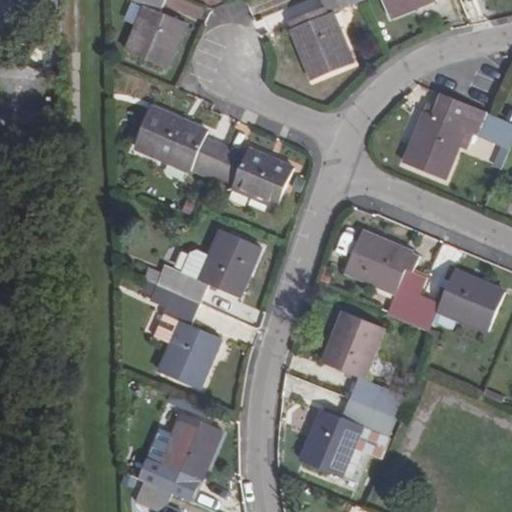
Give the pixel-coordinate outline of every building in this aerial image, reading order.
[(140,6),(123,49),(162,66),(180,23),(159,14),(164,0),(131,0),(131,2),(140,6)] [(351,65),(331,14),(362,0),(316,0),(320,7),(297,16),(301,25),(292,29),(313,80),(351,65)] [(387,0),(395,20),(436,2),(435,0),(387,0)] [(301,25),(297,16),(288,20),(292,29),(301,25)] [(424,112),(403,164),(441,180),(464,128),(483,136),(491,117),(465,106),(455,125),(424,112)] [(189,167),(210,176),(222,147),(203,138),(204,132),(146,108),(130,148),(186,173),(189,167)] [(243,156),(222,147),(210,176),(231,184),(229,189),(273,207),(289,168),(246,149),(243,156)] [(433,263),(363,234),(347,273),(396,294),(387,316),(407,324),(419,296),(433,263)] [(183,275),(174,295),(201,306),(209,286),(240,300),(261,251),(223,235),(202,282),(183,275)] [(487,332),(503,293),(433,263),(419,296),(407,324),(429,333),(438,312),(487,332)] [(142,294),(151,297),(160,270),(150,267),(142,294)] [(201,306),(174,295),(165,316),(183,324),(163,373),(200,390),(222,342),(192,327),(201,306)] [(400,421),(408,401),(360,381),(380,333),(343,316),(322,364),(355,380),(346,398),(374,410),(400,421)] [(392,441),(400,421),(374,410),(346,398),(338,419),(321,413),(299,462),(337,478),(359,430),(365,431),(392,441)] [(152,463),(144,481),(171,494),(181,475),(196,480),(218,430),(180,414),(158,465),(152,463)] [(164,511),(171,494),(144,481),(135,501),(156,511),(164,511)]
